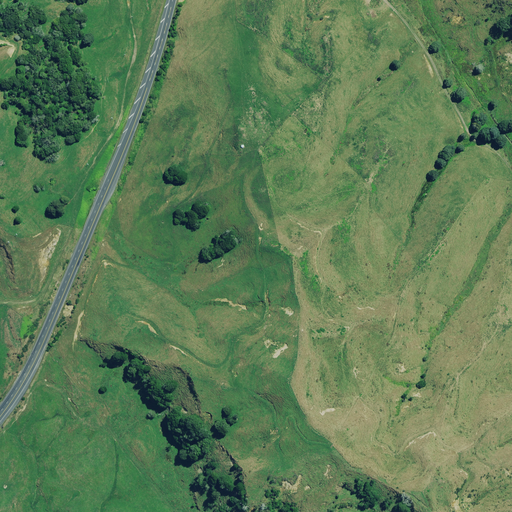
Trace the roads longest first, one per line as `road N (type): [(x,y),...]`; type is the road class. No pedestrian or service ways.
road 1 (trunk): [(111,179),(46,336),(0,416)]
road 2 (track): [(129,0),(139,49),(123,120),(77,193),(76,215)]
road 3 (trunk): [(111,179),(173,0)]
